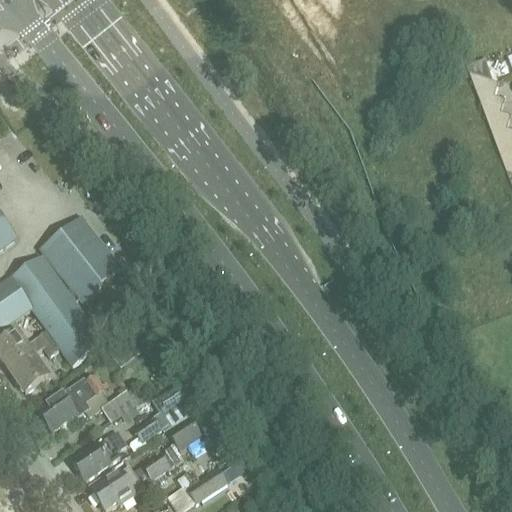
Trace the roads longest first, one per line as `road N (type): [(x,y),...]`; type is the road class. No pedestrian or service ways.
road 1 (primary): [(6,0),(203,238),(390,511)]
road 2 (primary): [(455,511),(269,233),(74,0)]
road 3 (residential): [(404,0),(402,27),(441,141),(478,185),(511,273)]
